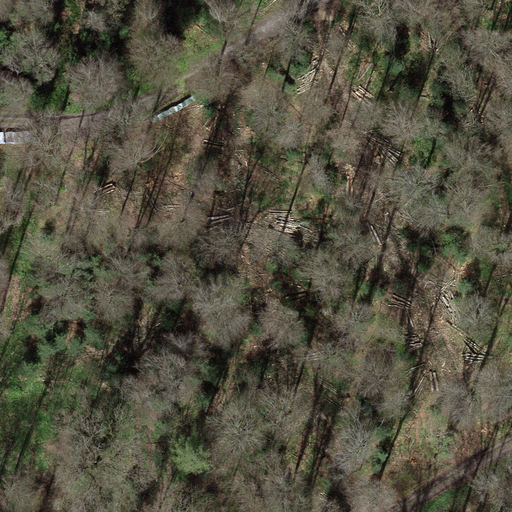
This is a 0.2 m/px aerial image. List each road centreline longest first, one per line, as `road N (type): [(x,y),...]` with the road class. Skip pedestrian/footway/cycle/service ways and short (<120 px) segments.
road 1 (track): [(308,0),(152,95),(72,120),(0,120)]
road 2 (track): [(511,445),(399,511)]
